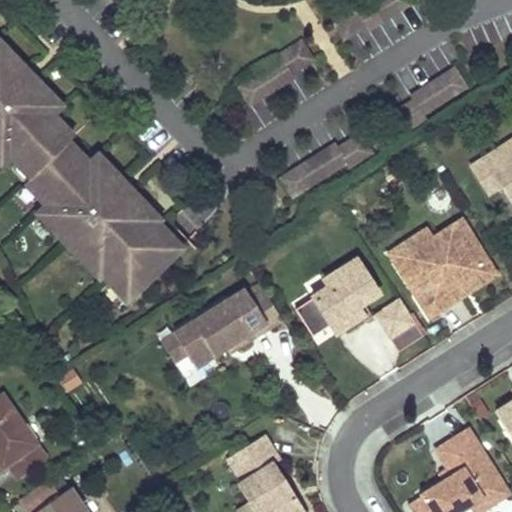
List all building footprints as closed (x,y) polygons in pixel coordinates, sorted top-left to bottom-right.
[(349,8),(331,19),(343,37),(360,26),(363,30),(405,3),(403,0),(371,0),(352,12),(349,8)] [(310,58),(298,40),(277,54),(279,59),(237,85),(248,103),(290,76),(288,72),(310,58)] [(414,100),(392,114),(403,132),(425,118),(422,113),(464,87),(453,69),(411,96),(414,100)] [(59,147),(63,142),(41,121),(44,118),(35,110),(39,106),(0,70),(0,164),(1,164),(9,172),(11,170),(25,183),(59,147)] [(39,106),(35,110),(44,118),(47,114),(39,106)] [(348,167),(370,153),(359,135),(337,149),(334,145),(281,178),(293,196),(346,162),(348,167)] [(511,138),(482,158),(500,186),(511,204),(511,138)] [(130,298),(175,250),(165,240),(168,237),(154,223),(150,227),(141,218),(144,215),(96,169),(92,173),(84,165),(81,168),(59,147),(25,183),(20,188),(34,201),(33,203),(41,211),(38,214),(47,222),(43,226),(92,271),(95,267),(104,276),(101,280),(115,293),(120,288),(130,298)] [(500,186),(482,158),(470,166),(487,194),(500,186)] [(87,161),(84,165),(92,173),(96,169),(87,161)] [(47,222),(38,214),(35,218),(43,226),(47,222)] [(439,251),(469,232),(461,221),(432,240),(439,251)] [(388,254),(428,318),(496,275),(469,232),(439,251),(432,240),(425,229),(388,254)] [(342,329),(363,316),(357,307),(378,294),(356,258),(323,279),(327,286),(311,296),(312,298),(295,309),(312,336),(329,325),(336,320),(342,329)] [(281,320),(259,285),(229,304),(226,299),(173,333),(187,355),(195,368),(225,349),(265,323),(268,329),(281,320)] [(120,288),(115,293),(126,303),(130,298),(120,288)] [(373,314),(389,338),(414,322),(398,298),(373,314)] [(342,329),(336,320),(329,325),(335,333),(342,329)] [(397,352),(422,336),(414,322),(389,338),(397,352)] [(228,354),(268,329),(265,323),(225,349),(228,354)] [(187,355),(173,333),(161,341),(175,362),(187,355)] [(0,396),(0,453),(15,476),(44,455),(1,395),(0,396)] [(511,400),(494,412),(511,439),(511,400)] [(500,481),(467,429),(434,450),(446,469),(450,475),(441,480),(418,495),(420,498),(407,507),(410,511),(461,511),(470,506),(483,498),(480,494),(500,481)] [(278,460),(264,437),(228,459),(242,482),(238,484),(255,511),(302,511),(272,464),(278,460)] [(450,475),(446,469),(437,475),(441,480),(450,475)] [(60,493),(48,501),(32,511),(85,511),(72,492),(84,484),(76,474),(65,482),(68,487),(60,493)] [(20,497),(31,511),(32,511),(48,501),(60,493),(50,477),(20,497)] [(500,481),(480,494),(483,498),(470,506),(473,511),(479,511),(508,494),(500,481)]
